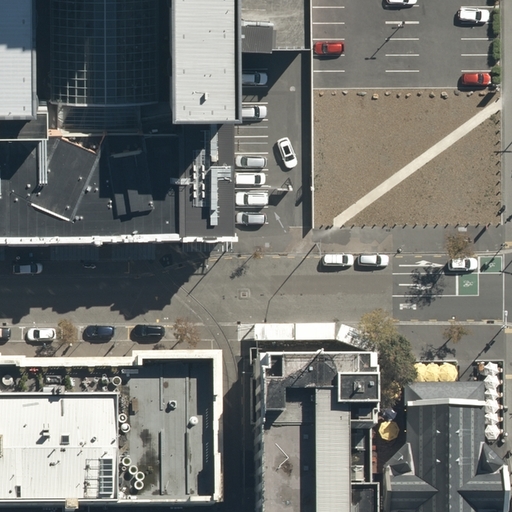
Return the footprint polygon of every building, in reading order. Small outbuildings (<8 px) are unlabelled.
[(0,0),(0,124),(44,124),(44,99),(43,0),(0,0)] [(162,125),(161,0),(43,0),(44,99),(44,124),(103,124),(157,124),(162,125)] [(161,0),(162,125),(178,125),(178,94),(233,94),(233,40),(311,40),(310,0),(161,0)] [(233,94),(178,94),(178,125),(179,227),(233,227),(233,94)] [(44,124),(0,124),(0,227),(69,226),(119,228),(137,227),(179,227),(178,125),(162,125),(157,124),(103,124),(44,124)] [(367,511),(366,353),(247,354),(248,511),(367,511)] [(0,511),(218,511),(219,356),(129,356),(129,364),(24,365),(24,362),(2,362),(2,357),(0,357),(0,511)] [(506,511),(505,467),(483,443),(483,403),(406,404),(406,442),(381,469),(382,511),(506,511)]
